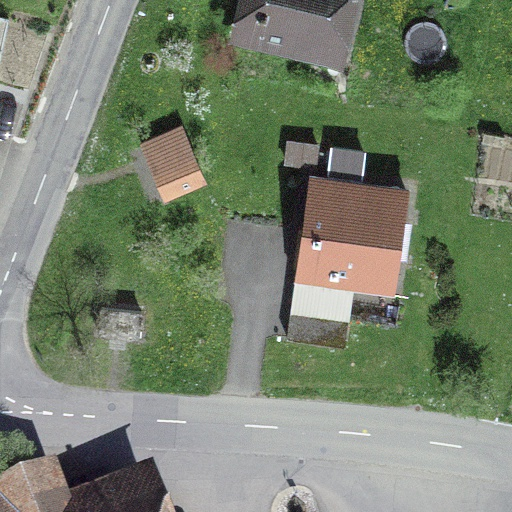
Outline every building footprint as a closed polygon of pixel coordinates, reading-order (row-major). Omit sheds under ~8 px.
[(356,0),(236,0),(228,40),(343,64),(356,0)] [(207,177),(182,121),(140,139),(164,196),(207,177)] [(286,135),(284,162),(318,164),(320,138),(286,135)] [(326,170),(308,167),(287,338),(345,345),(353,282),(363,284),(361,299),(384,302),(386,287),(394,288),(398,257),(415,259),(420,220),(403,218),(407,180),(362,174),(366,146),(330,142),(326,170)] [(139,315),(93,312),(92,339),(138,342),(139,315)] [(55,462),(0,482),(0,511),(169,511),(151,462),(67,493),(55,462)]
